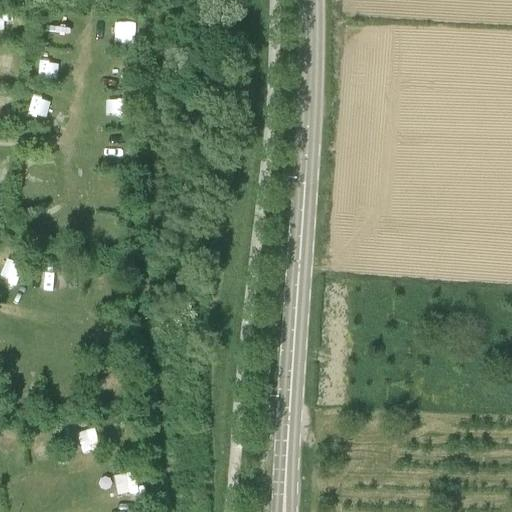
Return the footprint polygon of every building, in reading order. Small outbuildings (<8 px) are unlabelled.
[(53,17),(51,30),(64,32),(66,19),(53,17)] [(39,69),(55,70),(57,51),(41,49),(39,69)] [(0,66),(11,68),(13,52),(0,50),(0,66)] [(6,245),(0,253),(0,264),(9,271),(20,254),(6,245)] [(68,285),(70,269),(50,267),(48,283),(68,285)] [(75,447),(90,446),(89,427),(74,428),(75,447)] [(0,449),(13,449),(13,429),(0,429),(0,449)] [(34,453),(49,454),(49,433),(35,433),(34,453)] [(116,473),(118,492),(138,490),(136,470),(116,473)]
